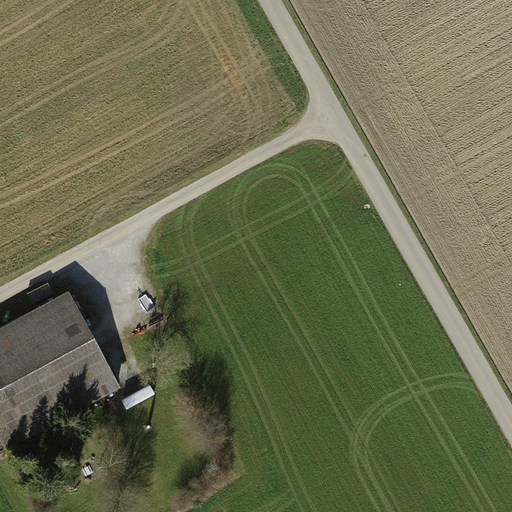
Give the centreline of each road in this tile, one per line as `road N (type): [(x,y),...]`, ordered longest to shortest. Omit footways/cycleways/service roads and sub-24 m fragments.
road 1 (unclassified): [(265,0),(511,435)]
road 2 (track): [(330,116),(0,297)]
